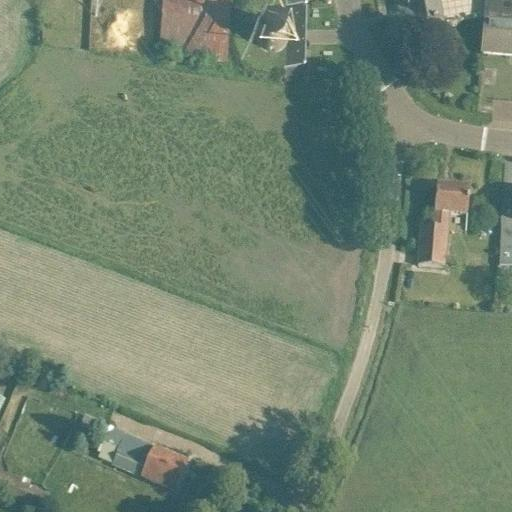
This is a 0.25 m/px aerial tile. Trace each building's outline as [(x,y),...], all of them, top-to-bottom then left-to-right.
[(229,0),(162,0),(160,61),(227,64),(229,0)] [(305,69),(306,0),(285,0),(285,26),(282,24),(279,22),(277,21),(274,21),(271,20),(268,21),(266,22),(263,23),(261,25),(259,27),(257,29),(256,32),(256,35),(255,38),(256,41),(257,43),(258,46),(259,48),(262,50),(264,52),(267,53),(269,54),(272,54),(275,54),(278,53),(280,52),(282,51),(284,49),(284,69),(303,69),(305,69)] [(441,24),(438,6),(434,7),(432,0),(404,0),(410,30),(431,26),(432,27),(436,27),(436,25),(441,24)] [(511,0),(486,0),(484,35),(482,55),(511,57),(511,0)] [(303,82),(303,69),(284,69),(283,81),(303,82)] [(466,217),(467,211),(469,191),(436,188),(434,214),(433,230),(420,229),(417,268),(444,270),(447,231),(446,231),(447,215),(466,217)] [(511,228),(500,228),(500,252),(511,252),(511,228)] [(109,438),(114,436),(114,434),(116,431),(114,427),(109,424),(104,426),(102,431),(104,436),(106,437),(109,438)] [(100,450),(96,459),(112,467),(156,486),(174,494),(186,466),(168,458),(155,452),(114,434),(114,436),(109,438),(106,437),(100,450)] [(0,472),(0,499),(11,505),(13,501),(21,485),(21,483),(0,472)] [(21,485),(13,501),(39,511),(42,511),(49,497),(21,485)]
